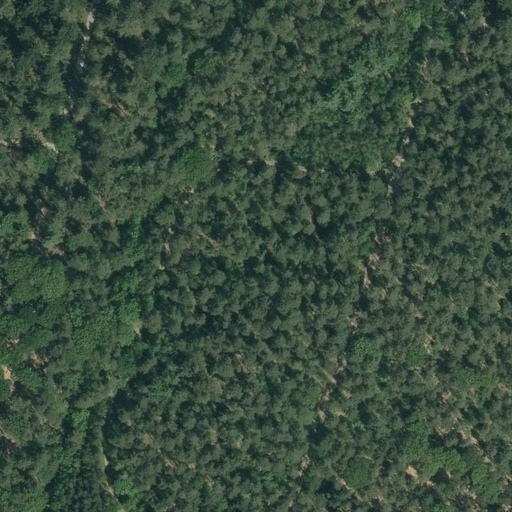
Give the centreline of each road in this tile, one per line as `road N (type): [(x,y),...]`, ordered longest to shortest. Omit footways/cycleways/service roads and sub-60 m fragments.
road 1 (track): [(511,38),(443,9),(284,511)]
road 2 (track): [(144,329),(179,204),(202,177),(255,160),(347,180),(389,170)]
road 3 (track): [(52,150),(33,237),(37,274),(62,303),(144,329)]
road 4 (track): [(0,137),(52,150),(91,0)]
road 5 (track): [(118,511),(106,483),(106,432),(144,329)]
